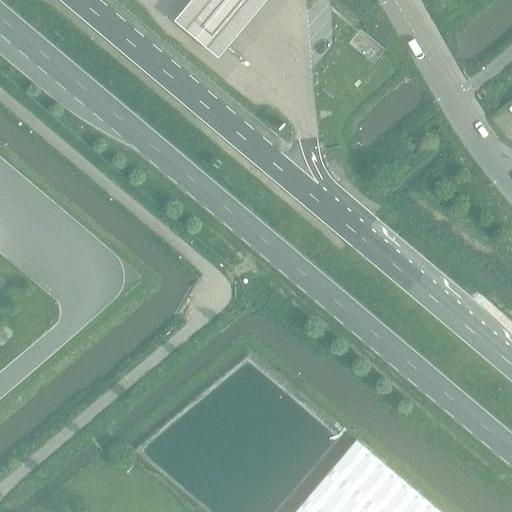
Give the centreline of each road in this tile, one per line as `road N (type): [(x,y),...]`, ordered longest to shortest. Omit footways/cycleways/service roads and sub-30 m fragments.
road 1 (primary): [(0,20),(511,452)]
road 2 (primary): [(511,368),(76,0)]
road 3 (unclassified): [(0,493),(196,323),(217,281)]
road 4 (unclassified): [(511,182),(392,0)]
